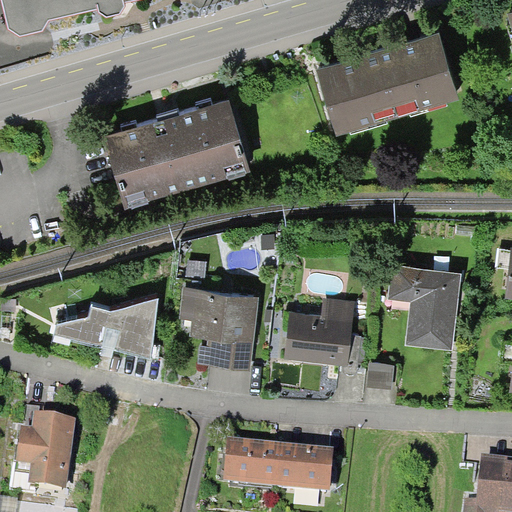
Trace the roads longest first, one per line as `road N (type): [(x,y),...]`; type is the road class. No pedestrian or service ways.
road 1 (residential): [(0,354),(137,392),(282,413),(511,425)]
road 2 (secondary): [(0,106),(361,0)]
